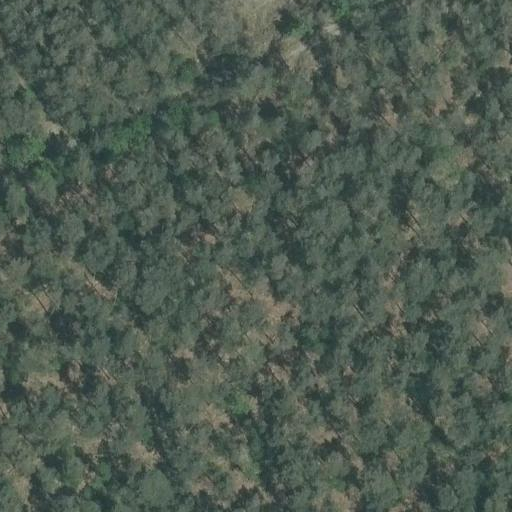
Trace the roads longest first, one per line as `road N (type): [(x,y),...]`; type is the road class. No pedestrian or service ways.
road 1 (track): [(0,180),(405,0)]
road 2 (track): [(89,141),(3,0)]
